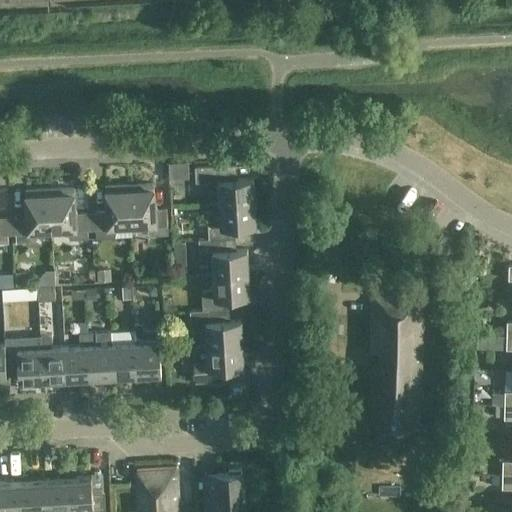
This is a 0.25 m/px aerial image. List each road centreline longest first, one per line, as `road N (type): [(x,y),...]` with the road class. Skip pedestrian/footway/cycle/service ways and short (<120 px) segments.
road 1 (residential): [(0,434),(124,428),(146,447),(251,441),(268,427),(293,138)]
road 2 (residential): [(0,153),(293,138)]
road 3 (residential): [(293,138),(352,138),(388,149),(511,226)]
